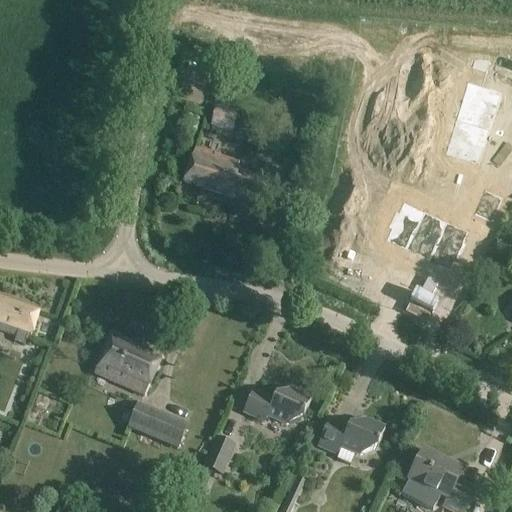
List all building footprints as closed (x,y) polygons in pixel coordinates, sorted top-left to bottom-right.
[(472,70),(472,69),(486,74),(490,62),(474,61),(471,70),(472,70)] [(468,85),(456,123),(491,134),(502,96),(468,85)] [(237,114),(216,109),(209,135),(230,140),(237,114)] [(456,123),(446,158),(480,168),(491,134),(456,123)] [(239,164),(195,150),(184,184),(260,208),(269,180),(237,170),(239,164)] [(299,165),(285,192),(300,200),(314,173),(299,165)] [(491,225),(502,200),(484,191),(473,217),(491,225)] [(401,210),(386,243),(418,258),(434,226),(401,210)] [(434,226),(418,258),(451,274),(466,241),(434,226)] [(39,309),(0,296),(0,332),(29,342),(33,328),(39,309)] [(162,359),(110,335),(103,353),(94,373),(146,395),(154,377),(162,359)] [(244,417),(263,426),(267,419),(282,426),(283,424),(286,426),(301,420),(302,417),(303,417),(311,401),(292,393),(274,400),(273,402),(254,393),(244,417)] [(188,426),(138,405),(127,430),(177,451),(188,426)] [(384,431),(366,423),(348,430),(347,432),(328,424),(317,447),(337,456),(335,460),(349,466),(354,455),(356,456),(356,455),(360,456),(374,451),(376,447),(377,448),(384,431)] [(235,447),(214,439),(202,469),(222,477),(235,447)] [(409,482),(401,497),(430,511),(432,511),(440,498),(447,501),(443,509),(449,511),(463,511),(465,510),(474,492),(458,483),(463,472),(423,452),(414,469),(408,481),(409,482)] [(291,511),(304,484),(296,480),(297,478),(292,476),(282,497),(287,499),(280,511),(291,511)]
